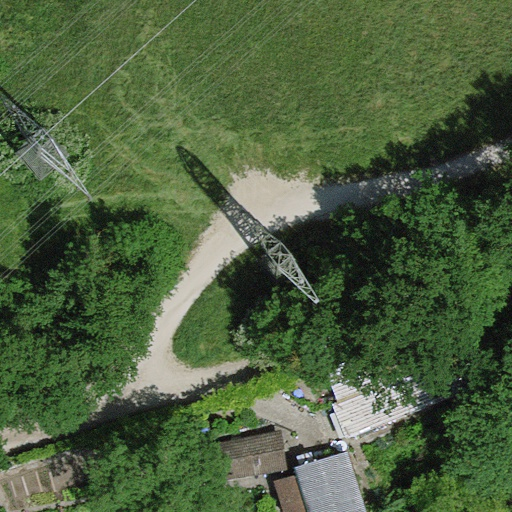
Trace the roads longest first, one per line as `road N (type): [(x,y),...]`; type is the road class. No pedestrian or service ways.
road 1 (track): [(511,150),(265,222),(218,254),(156,320),(111,406),(0,441)]
road 2 (track): [(111,406),(268,377)]
